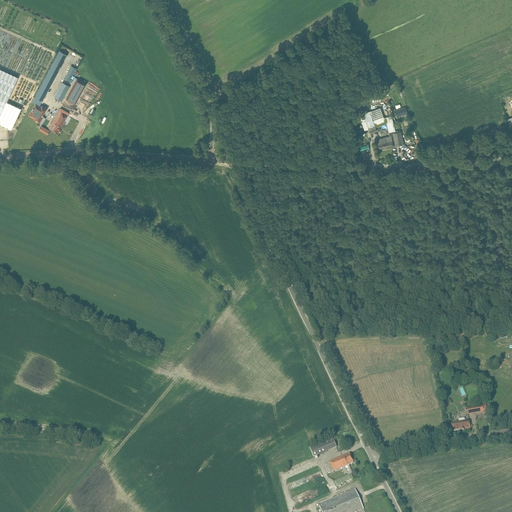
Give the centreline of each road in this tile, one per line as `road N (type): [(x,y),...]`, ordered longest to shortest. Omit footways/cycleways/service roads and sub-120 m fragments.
road 1 (unclassified): [(370,457),(232,161)]
road 2 (tertiary): [(511,160),(375,169),(232,161)]
road 3 (tertiary): [(210,159),(67,151),(0,158)]
road 4 (unclassified): [(210,159),(205,98),(152,0)]
road 5 (track): [(205,98),(344,19)]
road 6 (unclassified): [(370,457),(511,430)]
